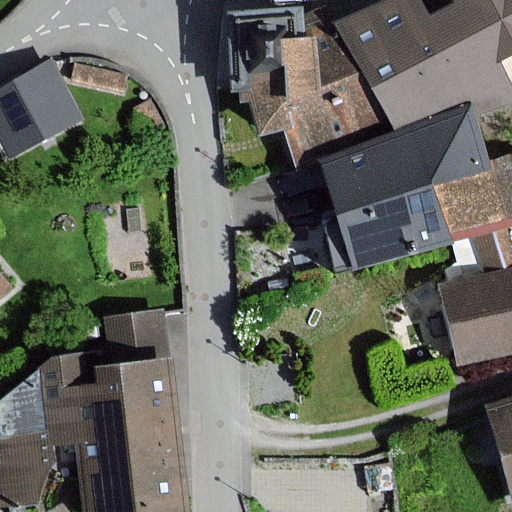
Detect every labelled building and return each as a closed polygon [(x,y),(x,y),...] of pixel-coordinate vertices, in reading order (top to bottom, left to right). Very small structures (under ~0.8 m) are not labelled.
[(488,61),(511,51),(511,0),(465,0),(439,10),(416,19),(408,0),(399,0),(331,26),(379,145),(459,116),(503,98),(488,61)] [(435,0),(439,10),(465,0),(435,0)] [(279,131),(295,176),(298,175),(379,145),(331,26),(330,13),(218,22),(224,97),(238,96),(254,140),(279,131)] [(74,121),(46,69),(0,93),(0,139),(9,156),(74,121)] [(298,175),(337,279),(436,243),(419,197),(481,174),(479,170),(459,116),(379,145),(298,175)] [(511,214),(511,158),(479,170),(481,174),(419,197),(436,243),(511,214)] [(0,309),(19,293),(0,271),(0,309)] [(511,356),(511,275),(437,290),(449,368),(511,356)] [(78,362),(39,365),(0,397),(0,510),(35,508),(32,465),(46,464),(45,448),(70,447),(74,511),(174,511),(164,367),(79,373),(78,362)] [(511,406),(492,413),(511,492),(511,406)]
